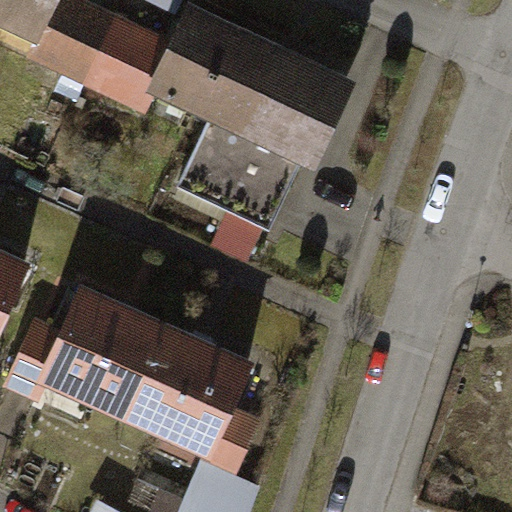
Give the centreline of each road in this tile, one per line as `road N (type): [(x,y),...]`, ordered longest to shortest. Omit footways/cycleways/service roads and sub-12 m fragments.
road 1 (residential): [(353,511),(452,212)]
road 2 (residential): [(452,212),(497,51)]
road 3 (residential): [(388,0),(497,51)]
